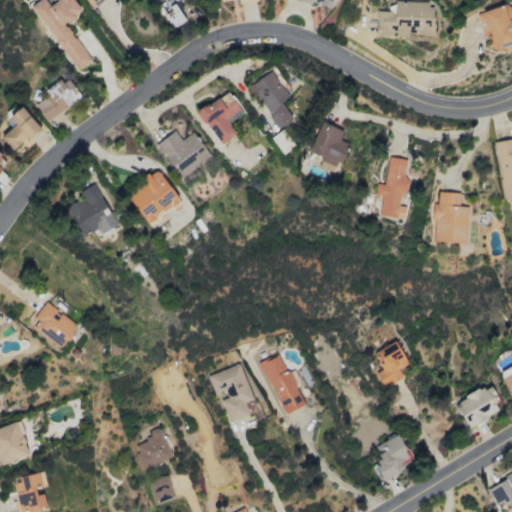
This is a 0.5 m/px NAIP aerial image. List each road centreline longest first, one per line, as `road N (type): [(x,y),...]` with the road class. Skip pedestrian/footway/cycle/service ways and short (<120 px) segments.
road 1 (residential): [(0,225),(39,171),(201,50),(234,38),(308,43),(427,105),(467,110),(511,96)]
road 2 (residential): [(478,108),(478,135),(459,140),(419,140),(347,114)]
road 3 (residential): [(511,440),(394,511)]
